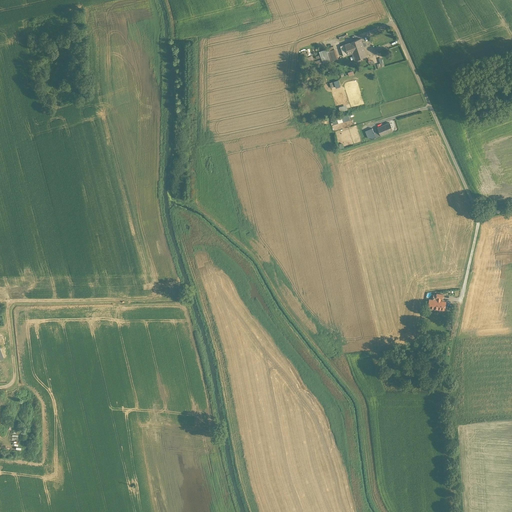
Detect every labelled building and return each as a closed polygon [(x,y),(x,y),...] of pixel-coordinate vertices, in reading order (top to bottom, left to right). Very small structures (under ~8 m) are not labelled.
[(361,39),(345,45),(348,54),(352,53),(354,61),(367,57),(361,39)] [(332,61),(338,59),(333,46),(328,48),(328,49),(329,52),(332,61)] [(329,52),(328,49),(319,51),(323,63),(330,61),(328,52),(329,52)] [(348,115),(331,120),(332,124),(349,119),(348,115)] [(390,123),(378,128),(379,131),(381,136),(393,131),(390,123)] [(381,137),(381,136),(379,131),(374,133),(372,129),(368,131),(372,140),(381,137)] [(428,307),(445,310),(446,302),(440,301),(436,300),(433,300),(429,299),(428,307)]
